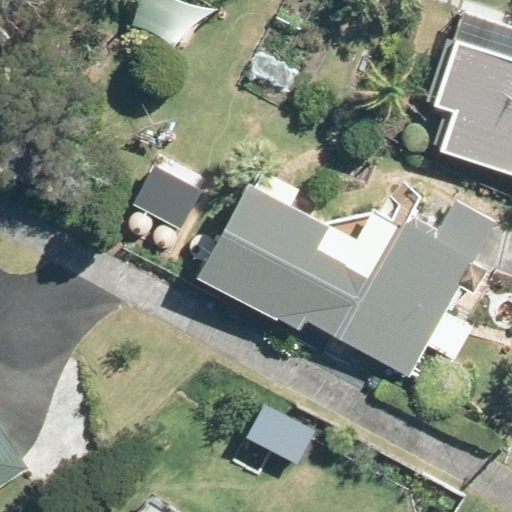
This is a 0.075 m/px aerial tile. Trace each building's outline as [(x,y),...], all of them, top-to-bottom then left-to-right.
[(206,12),(188,0),(115,0),(110,8),(178,54),(206,12)] [(447,119),(434,157),(511,183),(511,34),(469,20),(460,44),(453,41),(429,113),(447,119)] [(330,262),(340,241),(251,197),(203,292),(307,346),(312,337),(417,389),(431,362),(459,375),(478,339),(449,325),(463,297),(478,305),(491,278),(476,272),(495,234),(454,212),(439,243),(408,228),(404,235),(376,220),(350,273),(330,262)] [(309,450),(336,462),(344,444),(317,430),(309,450)] [(0,496),(30,475),(0,432),(0,496)]
